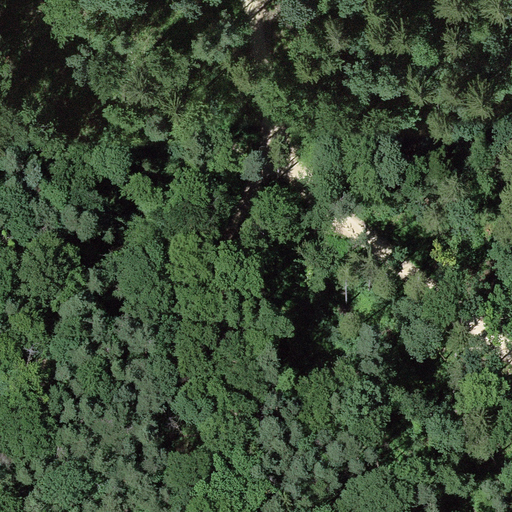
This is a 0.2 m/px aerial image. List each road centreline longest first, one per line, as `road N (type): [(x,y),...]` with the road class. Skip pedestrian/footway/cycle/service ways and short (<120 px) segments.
road 1 (track): [(244,511),(241,136),(275,71)]
road 2 (track): [(511,342),(382,237),(327,179),(298,136),(275,71)]
